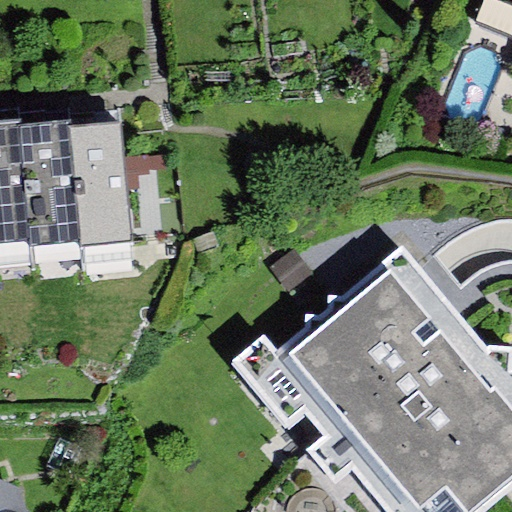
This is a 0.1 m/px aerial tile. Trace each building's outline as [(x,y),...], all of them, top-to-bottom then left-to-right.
[(71,130),(21,135),(32,255),(34,258),(84,253),(72,138),(71,130)] [(122,132),(72,138),(85,260),(135,255),(122,132)] [(21,135),(0,136),(0,257),(32,255),(21,135)] [(297,251),(273,268),(291,294),(316,277),(297,251)] [(511,361),(488,359),(402,259),(282,363),(263,341),(225,373),(344,511),(507,511),(511,508),(511,378),(511,375),(511,361)] [(0,490),(0,511),(25,511),(18,497),(0,490)]
